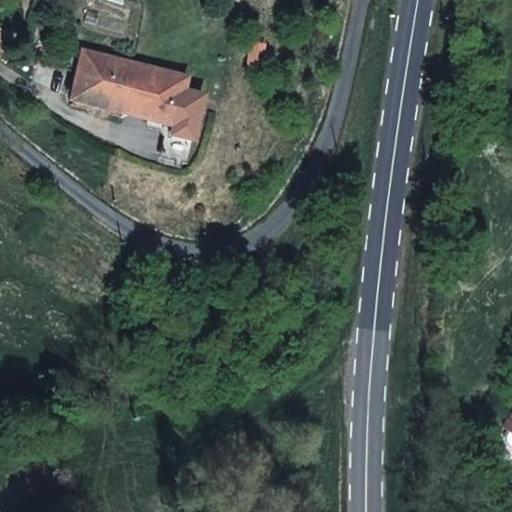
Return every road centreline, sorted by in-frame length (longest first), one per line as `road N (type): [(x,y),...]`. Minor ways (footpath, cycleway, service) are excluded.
road 1 (residential): [(365,0),(338,119),(306,192),(253,245),(190,256),(138,235),(0,127)]
road 2 (secondary): [(416,0),(372,357),(364,511)]
